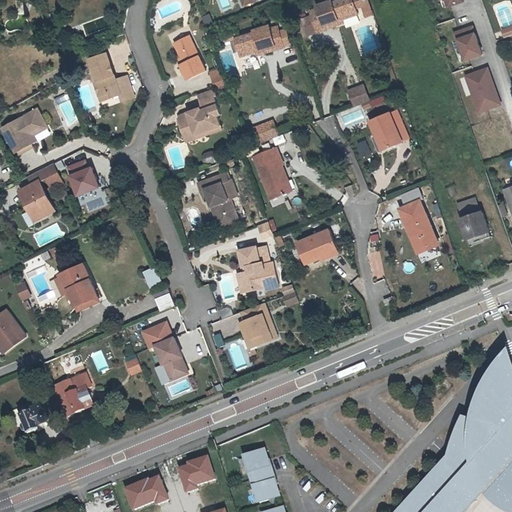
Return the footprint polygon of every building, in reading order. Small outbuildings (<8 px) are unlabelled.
[(321,7),(322,10),(324,14),(317,17),(322,32),(340,26),(339,23),(347,20),(363,15),(361,9),(367,7),(364,0),(350,0),(338,4),(337,2),(321,7)] [(322,32),(317,17),(307,20),(312,35),(322,32)] [(258,33),(240,39),(245,57),(260,52),(270,49),(271,52),(288,47),(284,32),(276,34),(275,30),(274,26),(257,31),(258,33)] [(474,28),(456,34),(459,42),(460,41),(467,61),(483,55),(474,28)] [(284,32),(288,47),(295,45),(290,30),(284,32)] [(226,43),(240,39),(239,34),(225,38),(226,43)] [(206,69),(189,35),(175,42),(182,56),(184,62),(182,63),(181,63),(188,78),(206,69)] [(91,58),(99,80),(96,81),(101,95),(111,91),(113,96),(122,93),(125,100),(136,96),(129,75),(118,79),(116,74),(113,75),(112,71),(115,70),(108,52),(91,58)] [(218,68),(210,71),(212,78),(220,75),(218,68)] [(489,71),(467,78),(479,114),(501,107),(489,71)] [(220,75),(212,78),(215,86),(223,83),(220,75)] [(351,91),(357,106),(372,101),(366,85),(351,91)] [(185,137),(195,133),(194,129),(203,126),(204,130),(220,124),(216,114),(220,113),(213,96),(215,95),(213,88),(197,93),(203,109),(200,110),(188,114),(188,111),(180,114),(178,118),(185,137)] [(111,91),(101,95),(103,100),(113,96),(111,91)] [(35,133),(48,126),(39,110),(5,129),(19,155),(35,147),(33,144),(29,137),(35,133)] [(391,113),(404,142),(411,139),(398,110),(391,113)] [(372,122),(378,137),(381,136),(387,149),(404,142),(391,113),(372,122)] [(256,127),(261,142),(281,135),(275,120),(256,127)] [(195,133),(185,137),(186,140),(221,128),(220,124),(204,130),(203,126),(194,129),(195,133)] [(50,128),(48,126),(35,133),(29,137),(33,144),(39,141),(36,136),(50,128)] [(381,136),(378,137),(375,138),(381,152),(387,149),(381,136)] [(288,177),(291,176),(286,164),(288,164),(281,147),(258,155),(275,198),(293,191),(288,177)] [(217,152),(204,152),(204,163),(217,162),(217,152)] [(74,174),(93,166),(90,158),(71,166),(74,174)] [(55,164),(31,176),(37,186),(25,192),(34,210),(33,211),(38,222),(40,225),(49,220),(48,217),(58,212),(44,183),(49,181),(51,185),(63,179),(55,164)] [(93,166),(74,174),(83,194),(104,185),(96,165),(93,166)] [(224,172),(202,179),(205,188),(209,186),(212,193),(220,215),(238,208),(234,196),(232,196),(224,172)] [(63,179),(51,185),(55,192),(67,186),(63,179)] [(407,225),(410,230),(413,228),(415,233),(413,234),(419,243),(422,249),(436,243),(439,242),(432,226),(430,227),(428,223),(430,221),(427,213),(424,215),(419,202),(405,208),(405,209),(410,220),(406,222),(407,225)] [(468,242),(491,235),(484,211),(461,218),(468,242)] [(28,228),(35,226),(32,212),(25,214),(28,228)] [(272,217),(263,221),(268,235),(277,232),(272,217)] [(413,228),(410,230),(419,254),(430,249),(441,255),(437,246),(436,243),(422,249),(419,243),(413,234),(415,233),(413,228)] [(328,252),(339,248),(331,229),(300,242),(308,263),(323,257),(324,259),(330,257),(328,252)] [(284,245),(289,242),(285,233),(280,235),(284,245)] [(261,245),(260,243),(243,247),(247,264),(251,263),(252,267),(248,268),(241,269),(243,278),(247,277),(250,288),(267,285),(264,269),(268,268),(267,262),(266,259),(264,260),(261,245)] [(273,258),(270,243),(261,245),(264,260),(266,259),(273,258)] [(328,252),(330,257),(341,253),(339,248),(328,252)] [(277,260),(267,262),(268,268),(264,269),(267,285),(267,287),(281,284),(277,260)] [(75,299),(79,307),(99,297),(83,265),(60,277),(61,279),(69,294),(72,293),(75,299)] [(145,273),(152,290),(164,284),(157,268),(145,273)] [(63,297),(69,294),(61,279),(56,281),(63,297)] [(25,282),(17,286),(24,301),(32,297),(25,282)] [(163,312),(178,306),(169,287),(155,293),(163,312)] [(297,289),(286,293),(290,303),(301,299),(297,289)] [(99,297),(79,307),(80,311),(101,301),(99,297)] [(244,321),(239,323),(249,350),(280,338),(267,303),(241,313),(244,321)] [(8,309),(0,315),(0,348),(4,354),(28,336),(8,309)] [(169,321),(143,331),(148,346),(174,335),(169,321)] [(215,336),(220,348),(227,346),(223,333),(215,336)] [(181,357),(184,356),(185,355),(177,336),(158,345),(173,380),(188,373),(181,357)] [(181,357),(188,373),(191,372),(184,356),(181,357)] [(144,369),(140,358),(129,362),(133,373),(144,369)] [(468,511),(490,488),(491,489),(493,492),(495,495),(498,498),(499,499),(500,500),(507,506),(511,508),(511,362),(511,359),(508,362),(499,372),(493,382),(495,382),(492,386),(489,393),(487,397),(484,404),(483,404),(477,422),(477,424),(460,442),(455,442),(452,448),(452,450),(450,456),(448,466),(458,476),(452,483),(441,474),(407,511),(468,511)] [(89,373),(64,383),(69,396),(88,388),(89,388),(93,386),(89,373)] [(166,386),(171,397),(191,389),(187,378),(166,386)] [(69,396),(64,383),(55,387),(57,392),(62,405),(63,408),(66,416),(77,411),(77,412),(95,405),(88,388),(69,396)] [(41,399),(20,408),(23,416),(26,424),(24,426),(23,429),(25,432),(27,433),(29,432),(31,436),(42,432),(40,428),(46,426),(47,426),(49,426),(51,425),(52,424),(53,421),(53,419),(51,417),(49,417),(47,417),(43,406),(41,399)] [(455,440),(455,442),(460,442),(477,424),(477,422),(465,418),(460,427),(460,429),(458,432),(458,433),(457,435),(455,440)] [(260,504),(280,497),(275,481),(274,482),(269,467),(270,466),(265,451),(245,458),(250,473),(252,473),(257,488),(255,488),(260,504)] [(169,460),(174,478),(187,475),(181,455),(169,460)]
